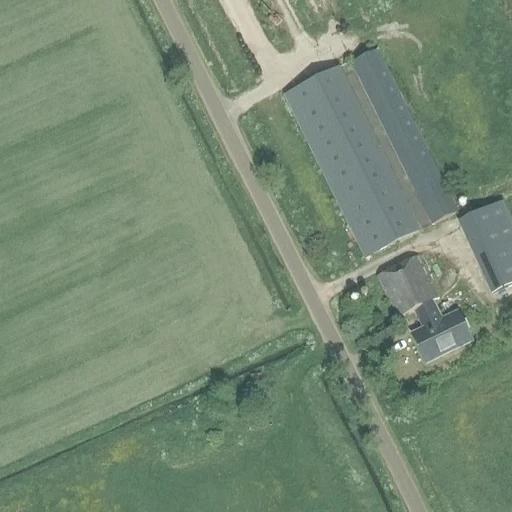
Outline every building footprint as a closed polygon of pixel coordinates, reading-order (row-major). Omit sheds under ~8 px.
[(350,65),(414,194),(431,228),(457,215),(377,52),(350,65)] [(423,232),(341,69),(285,97),(366,260),(423,232)] [(511,287),(511,222),(503,203),(457,224),(492,297),(511,287)] [(417,313),(431,305),(437,302),(416,261),(375,281),(396,323),(417,313)] [(431,305),(417,313),(426,331),(411,338),(426,367),(470,346),(455,316),(440,324),(431,305)]
